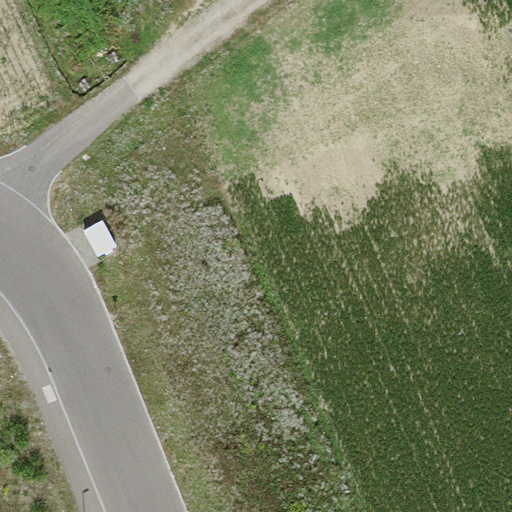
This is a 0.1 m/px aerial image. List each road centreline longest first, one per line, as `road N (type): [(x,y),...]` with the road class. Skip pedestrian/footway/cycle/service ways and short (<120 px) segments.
road 1 (residential): [(161,511),(26,162),(0,169)]
road 2 (track): [(26,162),(237,0)]
